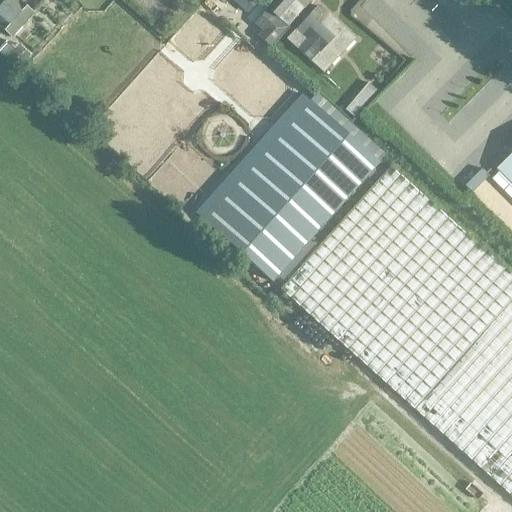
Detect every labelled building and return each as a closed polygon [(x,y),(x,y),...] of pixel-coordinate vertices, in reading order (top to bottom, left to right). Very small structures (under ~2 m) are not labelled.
[(33,13),(18,0),(0,0),(0,26),(12,37),(33,13)] [(240,0),(251,10),(258,3),(254,0),(240,0)] [(293,1),(293,0),(274,0),(267,8),(288,25),(302,9),(293,1)] [(289,27),(264,6),(257,15),(273,29),(267,36),(275,43),(289,27)] [(354,39),(318,6),(288,39),(323,72),(345,48),(354,39)] [(355,117),(372,97),(363,89),(346,109),(355,117)] [(379,161),(304,94),(197,214),(272,281),(379,161)] [(511,276),(389,167),(279,290),(511,498),(511,276)]
